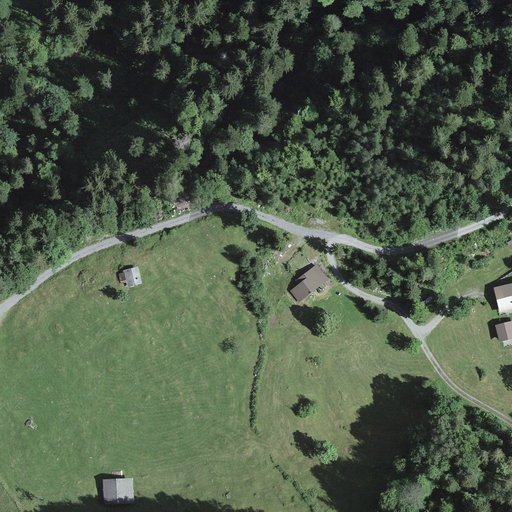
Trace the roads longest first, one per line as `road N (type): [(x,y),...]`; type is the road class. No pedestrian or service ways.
road 1 (track): [(511,206),(414,245),(373,249),(210,204),(60,263),(0,311)]
road 2 (track): [(327,239),(331,266),(371,304),(398,309),(437,367),(511,424)]
